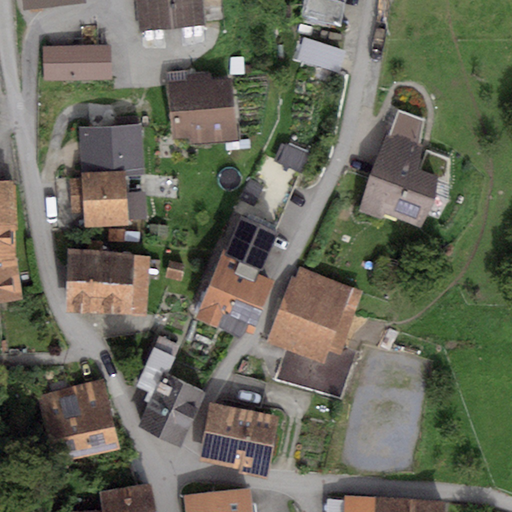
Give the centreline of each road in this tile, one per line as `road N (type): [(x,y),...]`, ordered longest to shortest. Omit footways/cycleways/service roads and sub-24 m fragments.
road 1 (residential): [(158,470),(95,349),(61,313),(45,272),(3,0)]
road 2 (residential): [(511,505),(158,470)]
